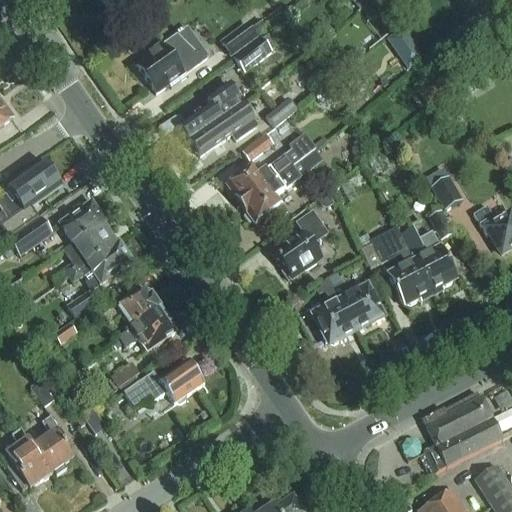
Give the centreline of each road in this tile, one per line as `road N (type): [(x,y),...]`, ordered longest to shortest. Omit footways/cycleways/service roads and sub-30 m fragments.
road 1 (tertiary): [(287,407),(85,112)]
road 2 (tertiary): [(320,456),(511,355)]
road 3 (residential): [(133,511),(287,407)]
road 4 (tertiary): [(85,112),(1,0)]
road 5 (unknown): [(109,147),(225,73)]
